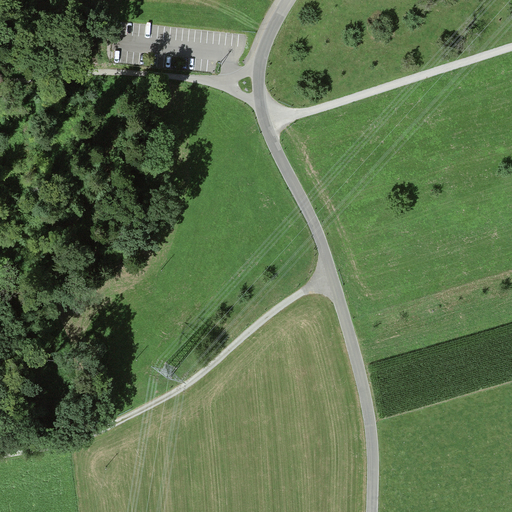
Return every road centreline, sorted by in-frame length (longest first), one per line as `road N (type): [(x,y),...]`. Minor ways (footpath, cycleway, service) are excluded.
road 1 (unclassified): [(289,0),(260,64),(262,114),(316,229),(355,346),(373,440),(372,511)]
road 2 (track): [(333,277),(145,407),(92,433),(0,454)]
road 3 (track): [(511,47),(301,112),(262,114)]
road 4 (track): [(229,83),(90,75),(0,83)]
